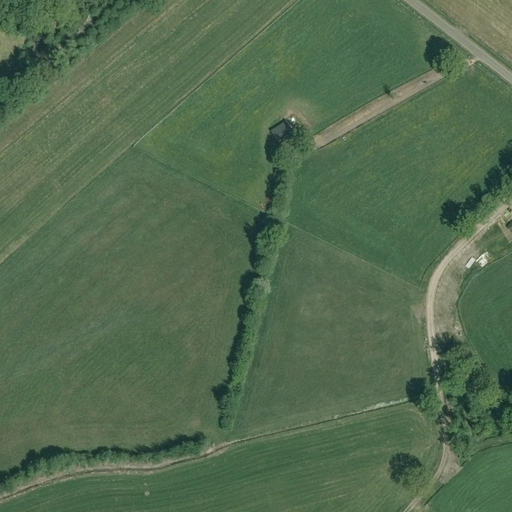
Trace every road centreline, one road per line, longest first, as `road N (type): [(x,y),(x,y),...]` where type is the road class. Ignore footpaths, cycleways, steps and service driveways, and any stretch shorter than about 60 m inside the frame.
road 1 (track): [(406,511),(445,456),(430,292),(446,260),(511,194)]
road 2 (unclassified): [(511,78),(412,0)]
